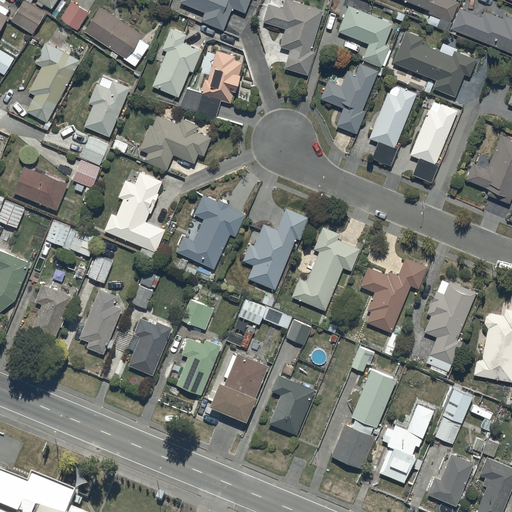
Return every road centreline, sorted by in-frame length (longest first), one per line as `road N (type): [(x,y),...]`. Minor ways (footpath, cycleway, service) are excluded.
road 1 (secondary): [(0,388),(297,511)]
road 2 (residential): [(511,254),(319,176),(284,141)]
